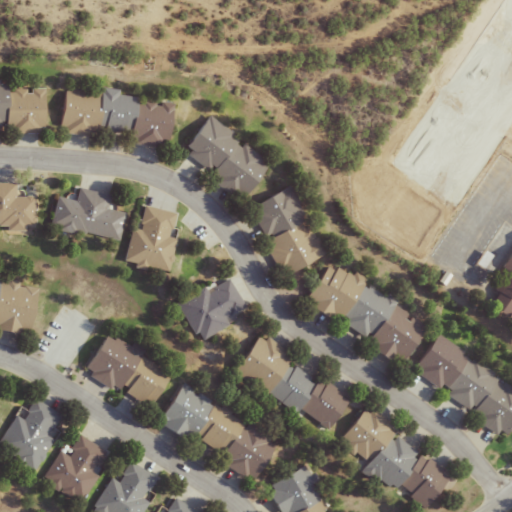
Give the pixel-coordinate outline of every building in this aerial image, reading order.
[(37,85),(0,84),(0,133),(37,134),(37,85)] [(167,103),(84,91),(84,93),(59,90),(53,132),(91,138),(92,130),(127,135),(126,145),(161,149),(167,103)] [(208,182),(234,202),(263,163),(202,117),(176,152),(211,178),(208,182)] [(0,232),(28,232),(28,197),(9,197),(9,183),(0,183),(0,232)] [(318,255),(284,187),(242,208),(259,242),(258,242),(276,277),(318,255)] [(51,197),(44,228),(112,242),(118,214),(100,210),(103,196),(72,189),(69,201),(51,197)] [(174,215),(133,205),(119,263),(160,273),(174,215)] [(481,306),(502,319),(511,303),(511,241),(496,267),(503,271),(481,306)] [(419,321),(321,263),(297,303),(369,345),(365,351),(392,367),(419,321)] [(221,277),(171,302),(190,340),(241,315),(221,277)] [(0,331),(23,335),(31,285),(0,279),(0,331)] [(143,409),(165,371),(99,333),(77,371),(143,409)] [(511,392),(430,335),(405,371),(470,417),(467,421),(493,439),(511,411),(511,392)] [(226,372),(289,415),(292,411),(320,430),(342,398),(251,336),(226,372)] [(246,482),(271,441),(174,384),(151,424),(183,444),(187,438),(216,455),(212,462),(246,482)] [(9,416),(0,431),(0,454),(29,471),(47,441),(42,438),(54,415),(28,400),(17,420),(9,416)] [(444,473),(354,411),(335,439),(340,442),(336,448),(359,464),(356,468),(418,510),(444,473)] [(102,453),(73,436),(62,455),(54,450),(35,482),(73,504),(102,453)] [(150,480),(125,462),(111,482),(106,479),(84,511),(85,511),(137,511),(143,504),(137,499),(150,480)] [(272,511),(321,511),(317,503),(298,467),(259,487),(272,511)] [(190,511),(167,500),(160,511),(190,511)]
